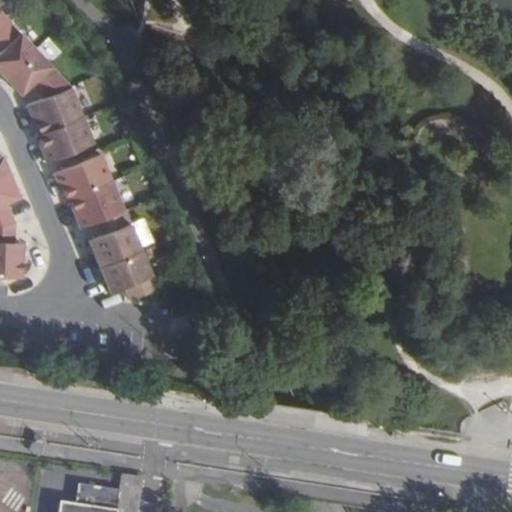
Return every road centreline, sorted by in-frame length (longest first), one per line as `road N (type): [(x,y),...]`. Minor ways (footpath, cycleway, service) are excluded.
road 1 (secondary): [(0,400),(511,477)]
road 2 (residential): [(0,101),(65,258),(66,285),(44,306)]
road 3 (residential): [(44,306),(172,324)]
